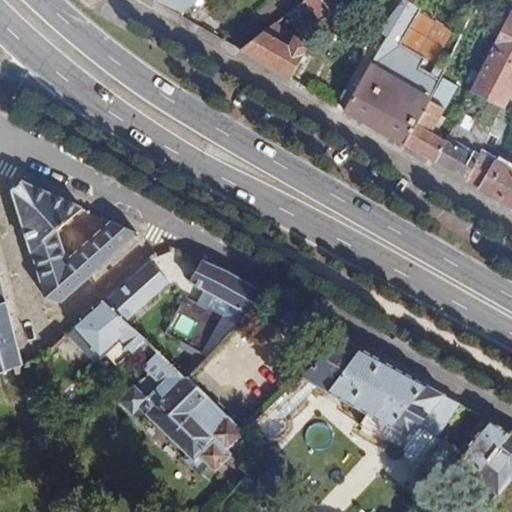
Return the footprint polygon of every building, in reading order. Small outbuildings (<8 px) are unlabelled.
[(154,0),(179,14),(197,0),(154,0)] [(323,0),(306,0),(306,1),(321,20),(314,30),(337,45),(348,29),(323,0)] [(323,0),(348,29),(364,40),(372,31),(354,18),(339,0),(323,0)] [(478,0),(462,0),(451,22),(454,24),(420,90),(371,63),(345,110),(406,144),(407,142),(416,125),(428,100),(478,0)] [(403,18),(412,0),(411,0),(396,0),(379,31),(411,48),(423,29),(403,18)] [(505,106),(506,105),(511,93),(511,12),(510,11),(471,88),(476,91),(505,106)] [(274,24),(242,49),(291,76),(309,43),(274,24)] [(500,117),(505,106),(476,91),(473,96),(468,94),(465,100),(500,117)] [(416,125),(407,142),(431,156),(441,138),(438,136),(440,131),(433,127),(443,107),(428,100),(416,125)] [(470,179),(511,203),(511,169),(491,158),(511,114),(511,108),(506,105),(505,106),(500,117),(490,138),(480,160),(470,179)] [(438,157),(470,179),(480,160),(490,138),(460,124),(454,137),(447,135),(438,157)] [(31,246),(81,202),(23,177),(14,186),(31,246)] [(112,215),(70,253),(87,271),(138,226),(112,215)] [(70,253),(41,280),(45,294),(59,297),(87,271),(70,253)] [(230,327),(266,288),(225,264),(201,253),(189,273),(236,301),(221,319),(230,327)] [(102,295),(74,321),(101,350),(127,328),(142,342),(148,337),(102,295)] [(22,357),(7,297),(0,298),(0,368),(22,360),(22,357)] [(174,330),(193,340),(201,323),(182,314),(174,330)] [(335,341),(329,346),(303,370),(367,407),(361,418),(403,442),(422,419),(439,428),(439,427),(459,398),(341,331),(335,341)] [(187,372),(148,337),(142,342),(153,352),(144,362),(149,366),(122,395),(134,407),(140,401),(190,449),(185,455),(201,470),(211,460),(216,465),(234,447),(229,442),(244,425),(243,423),(189,371),(187,372)] [(511,427),(488,414),(457,455),(470,464),(466,470),(471,475),(479,465),(488,454),(511,427)] [(511,472),(511,427),(488,454),(506,467),(511,472)] [(506,467),(488,454),(479,465),(497,479),(506,467)]
